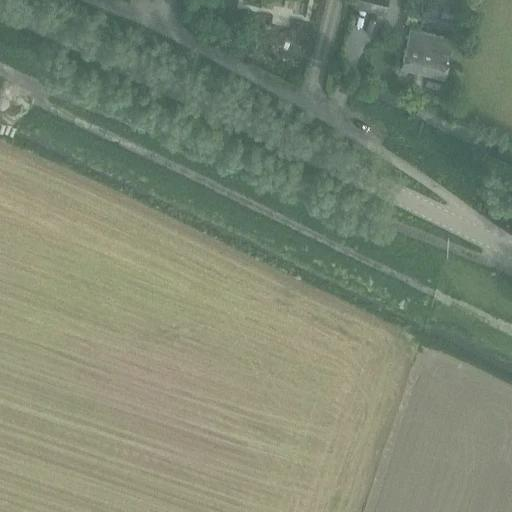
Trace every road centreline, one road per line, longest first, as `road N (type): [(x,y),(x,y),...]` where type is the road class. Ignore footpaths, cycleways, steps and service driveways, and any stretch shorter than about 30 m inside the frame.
road 1 (tertiary): [(511,258),(0,10)]
road 2 (track): [(511,328),(67,116),(8,75)]
road 3 (residential): [(511,262),(472,257),(0,70)]
